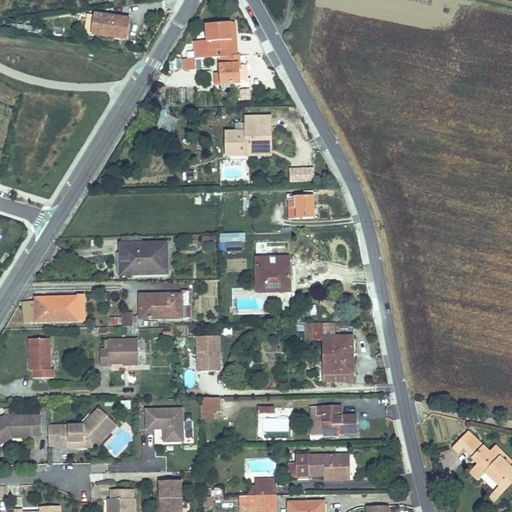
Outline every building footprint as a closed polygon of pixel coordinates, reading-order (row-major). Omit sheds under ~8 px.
[(95,19),(92,37),(124,42),(126,23),(95,19)] [(194,42),(194,57),(202,57),(220,57),(236,57),(236,49),(232,48),(232,23),(208,22),(208,41),(194,42)] [(202,57),(194,57),(193,66),(200,67),(202,57)] [(240,57),(236,57),(220,57),(219,84),(238,84),(240,57)] [(161,134),(177,132),(176,116),(159,118),(161,134)] [(223,155),(245,155),(245,149),(264,149),(265,128),(268,128),(269,118),(243,118),(243,132),(224,132),(223,155)] [(288,183),(314,182),(314,168),(288,168),(288,183)] [(287,197),(287,218),(313,218),(312,197),(287,197)] [(243,233),(217,233),(217,242),(225,242),(225,251),(240,250),(240,241),(243,241),(243,233)] [(116,244),(116,258),(123,258),(123,274),(163,273),(162,243),(116,244)] [(287,247),(255,248),(257,287),(278,286),(278,290),(289,290),(287,247)] [(189,315),(188,302),(187,302),(186,291),(181,291),(180,291),(180,293),(180,315),(189,315)] [(180,293),(137,293),(138,316),(180,315),(180,293)] [(32,300),(20,300),(20,320),(75,319),(75,295),(33,296),(32,300)] [(133,313),(121,313),(121,328),(133,327),(133,313)] [(332,321),(301,321),(301,337),(321,336),(321,371),(348,370),(348,333),(332,333),(332,321)] [(217,335),(196,336),(196,371),(218,371),(217,335)] [(48,338),(27,338),(27,369),(31,369),(30,377),(52,376),(52,369),(48,369),(48,338)] [(107,349),(100,349),(100,364),(108,364),(108,362),(137,361),(137,339),(107,339),(107,349)] [(216,397),(198,397),(198,411),(217,411),(216,397)] [(332,405),(317,407),(321,435),(354,431),(351,413),(333,414),(332,405)] [(82,425),(44,426),(45,445),(55,445),(56,446),(56,449),(74,448),(77,448),(80,444),(86,444),(87,442),(88,442),(93,441),(96,443),(113,420),(95,407),(89,416),(94,419),(89,425),(82,425)] [(258,408),(258,415),(274,414),(274,407),(258,408)] [(179,408),(143,410),(144,427),(160,427),(161,442),(180,441),(179,408)] [(94,419),(89,416),(82,425),(89,425),(94,419)] [(0,433),(2,432),(7,432),(7,438),(30,438),(30,435),(37,435),(37,417),(2,417),(0,418),(0,433)] [(193,422),(185,421),(185,438),(192,438),(193,422)] [(470,432),(460,443),(467,449),(482,464),(473,473),(482,481),(483,479),(489,473),(503,487),(511,476),(511,467),(500,456),(503,452),(498,447),(492,453),(470,432)] [(467,449),(460,443),(455,448),(462,454),(467,449)] [(511,485),(511,460),(503,452),(500,456),(511,467),(511,476),(503,487),(497,492),(492,497),(497,501),(511,485)] [(337,479),(341,479),(341,471),(349,471),(349,462),(343,462),(342,455),(310,455),(311,475),(337,474),(337,479)] [(179,511),(178,481),(156,482),(156,511),(179,511)] [(255,486),(255,496),(275,495),(275,485),(255,486)] [(110,511),(134,511),(134,500),(131,500),(131,492),(110,492),(110,511)] [(275,495),(255,496),(255,506),(275,505),(275,495)] [(321,511),(321,501),(286,502),(287,511),(321,511)]
